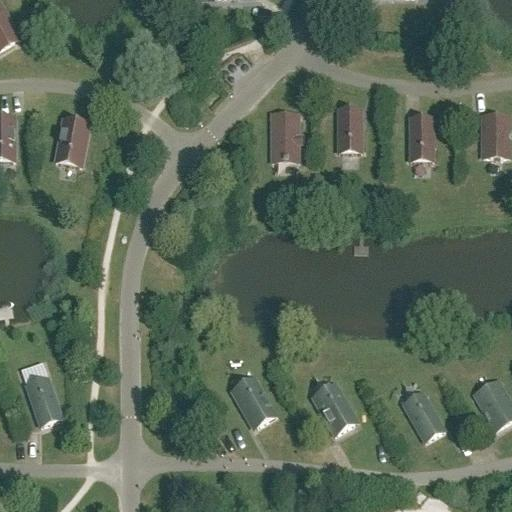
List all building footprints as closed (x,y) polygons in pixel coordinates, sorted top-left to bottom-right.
[(0,55),(21,44),(0,7),(0,55)] [(339,115),(339,158),(362,158),(362,115),(339,115)] [(272,167),(299,167),(299,145),(302,145),(302,137),(299,137),(299,119),(272,119),(272,167)] [(483,121),(483,163),(510,163),(510,121),(483,121)] [(0,166),(16,167),(16,123),(0,123),(0,166)] [(411,123),(411,167),(434,167),(434,123),(411,123)] [(86,129),(64,125),(56,168),(82,173),(86,149),(82,148),(86,129)] [(63,425),(49,384),(27,391),(41,432),(63,425)] [(255,384),(232,397),(244,418),(248,416),(258,433),(277,422),(255,384)] [(511,408),(499,386),(475,400),(496,436),(511,426),(511,408)] [(336,390),(313,404),(335,441),(355,430),(345,413),(349,411),(336,390)] [(424,399),(404,410),(426,448),(445,437),(424,399)]
